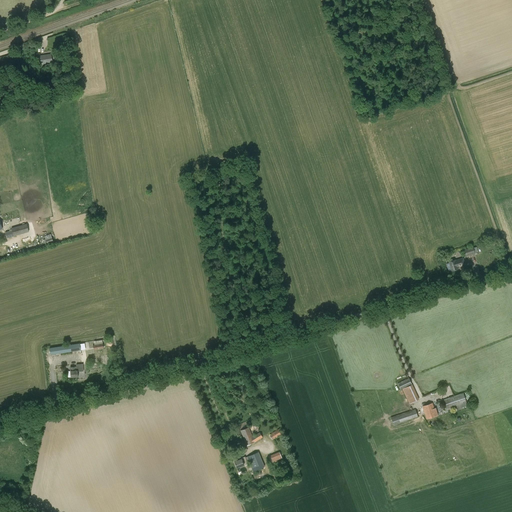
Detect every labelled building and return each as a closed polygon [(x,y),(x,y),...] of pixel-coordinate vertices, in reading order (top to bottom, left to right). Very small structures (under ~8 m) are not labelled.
[(51,54),(39,56),(40,65),(53,63),(51,54)] [(14,238),(14,236),(29,232),(27,224),(9,229),(9,232),(5,232),(7,238),(11,237),(11,239),(14,238)] [(465,256),(475,253),(473,247),(463,250),(465,256)] [(448,261),(448,263),(447,263),(446,264),(448,270),(449,271),(450,270),(450,271),(457,269),(456,266),(464,264),(462,258),(454,260),(454,259),(448,261)] [(102,340),(92,341),(93,348),(94,349),(103,348),(102,340)] [(81,350),(80,344),(80,343),(49,348),(50,354),(81,350)] [(77,377),(77,371),(79,371),(83,371),(83,364),(76,364),(76,367),(70,367),(70,371),(71,377),(77,377)] [(412,385),(412,384),(409,378),(398,383),(400,390),(402,389),(409,404),(419,399),(412,385)] [(458,410),(467,407),(468,407),(464,393),(444,399),(447,409),(456,406),(458,410)] [(432,403),(422,407),(427,419),(438,415),(435,408),(434,409),(432,403)] [(416,409),(391,418),(394,426),(418,417),(416,409)] [(240,430),(247,445),(263,437),(260,432),(253,437),(249,427),(240,430)] [(279,429),(269,435),(272,440),(282,434),(279,429)] [(241,458),(241,459),(234,462),(237,468),(244,465),(243,463),(247,461),(248,460),(253,472),(264,467),(258,451),(247,457),(245,457),(245,456),(241,458)] [(272,465),(283,460),(279,452),(269,456),(272,465)] [(290,475),(284,462),(280,464),(285,477),(290,475)] [(276,481),(285,477),(283,472),(274,475),(276,481)]
